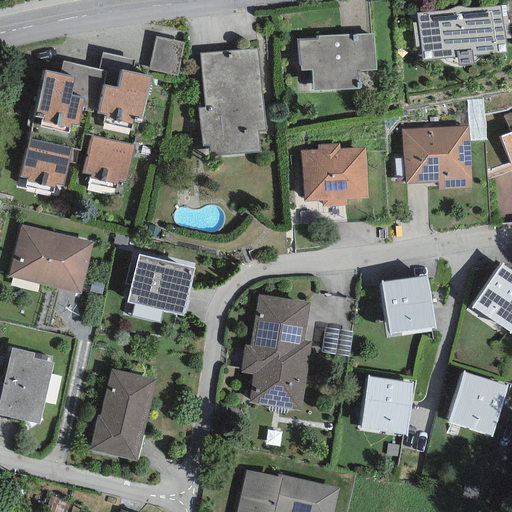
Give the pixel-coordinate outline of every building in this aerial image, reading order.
[(449,10),(415,13),(417,23),(412,23),(415,47),(420,47),(422,61),(457,57),(458,66),(473,65),(472,55),(506,53),(499,5),(465,8),(461,6),(456,6),(453,8),(449,10)] [(374,34),(316,36),(316,40),(299,41),(301,71),(311,70),(312,91),(358,89),(357,71),(375,70),(374,34)] [(184,43),(156,37),(148,70),(176,76),(184,43)] [(258,48),(200,54),(205,108),(198,109),(202,146),(209,145),(210,157),(260,152),(258,130),(265,130),(258,48)] [(106,72),(103,85),(117,88),(121,69),(131,72),(133,60),(102,53),(99,70),(106,72)] [(99,70),(62,61),(60,74),(74,77),(70,95),(84,98),(82,108),(86,108),(85,111),(92,112),(93,109),(97,110),(103,85),(106,72),(99,70)] [(131,72),(121,69),(117,88),(103,85),(97,110),(97,113),(105,115),(103,123),(131,130),(134,117),(141,119),(151,76),(131,72)] [(60,74),(44,71),(34,117),(42,118),(40,127),(68,133),(70,124),(78,125),(82,108),(84,98),(70,95),(74,77),(60,74)] [(511,112),(503,116),(510,133),(499,137),(511,168),(511,112)] [(468,126),(401,129),(404,184),(438,182),(438,190),(471,188),(468,126)] [(134,145),(92,135),(82,172),(89,174),(87,185),(116,192),(119,180),(125,182),(134,145)] [(71,149),(29,139),(20,177),(27,178),(25,187),(53,193),(55,184),(63,186),(71,149)] [(339,143),(317,144),(317,150),(301,151),(303,202),(322,201),(322,207),(347,206),(346,199),(367,198),(365,147),(339,148),(339,143)] [(93,242),(21,225),(8,277),(80,294),(93,242)] [(195,269),(138,255),(126,302),(134,304),(163,311),(183,316),(195,269)] [(511,330),(511,270),(501,264),(472,307),(511,333),(511,330)] [(427,276),(381,282),(389,334),(434,328),(427,276)] [(309,303),(258,295),(250,346),(244,346),(240,372),(253,374),(249,403),(300,411),(311,341),(303,340),(309,303)] [(160,323),(163,311),(134,304),(131,317),(160,323)] [(352,332),(324,328),(320,353),(348,357),(352,332)] [(34,353),(11,348),(0,394),(0,415),(39,424),(53,363),(33,358),(34,353)] [(156,380),(111,369),(100,415),(97,415),(89,450),(136,461),(156,380)] [(508,386),(463,372),(447,422),(492,436),(508,386)] [(406,435),(413,383),(367,377),(360,429),(406,435)] [(333,511),(339,488),(278,474),(277,478),(245,470),(235,511),(333,511)]
